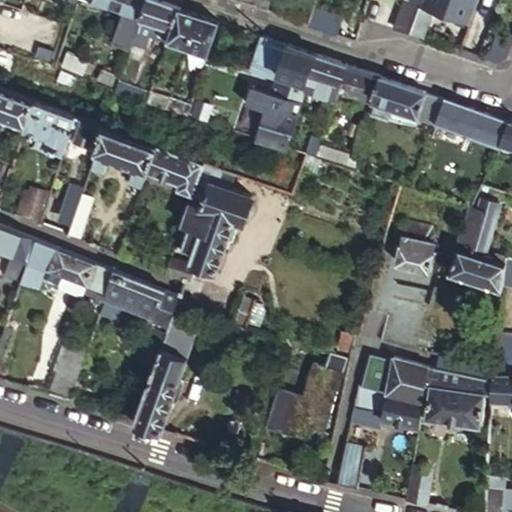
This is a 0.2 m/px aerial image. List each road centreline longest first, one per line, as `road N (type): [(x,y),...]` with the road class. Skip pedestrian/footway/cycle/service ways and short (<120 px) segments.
road 1 (residential): [(0,410),(339,511)]
road 2 (residential): [(210,0),(511,100)]
